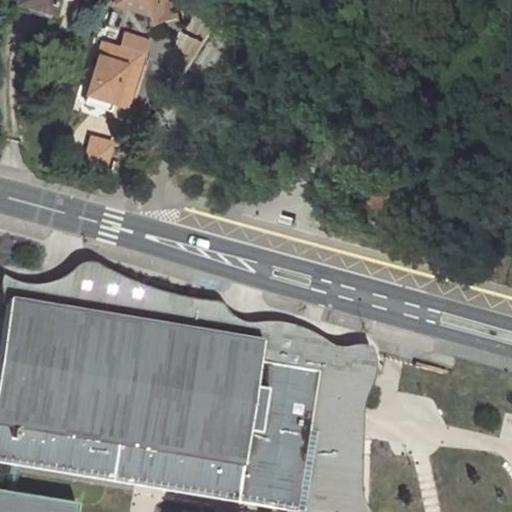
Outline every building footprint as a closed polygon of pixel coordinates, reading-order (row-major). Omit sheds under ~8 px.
[(52,13),(54,5),(36,0),(18,0),(18,3),(52,13)] [(128,4),(115,0),(113,0),(112,4),(127,9),(128,4)] [(115,0),(128,4),(127,9),(146,14),(149,22),(160,19),(161,22),(162,24),(179,19),(174,2),(170,0),(115,0)] [(420,6),(410,0),(382,0),(363,27),(390,46),(420,6)] [(120,31),(116,45),(138,52),(141,52),(145,38),(120,31)] [(116,45),(99,39),(82,98),(83,98),(107,107),(108,107),(110,101),(123,105),(138,52),(116,45)] [(107,107),(83,98),(82,101),(106,109),(107,107)] [(104,172),(111,145),(95,140),(94,143),(86,150),(81,165),(104,172)] [(428,195),(399,172),(366,213),(394,236),(428,195)] [(409,258),(394,250),(390,258),(404,266),(409,258)] [(99,310),(98,313),(8,298),(0,340),(0,459),(9,461),(18,463),(291,509),(291,504),(322,511),(347,511),(351,437),(305,420),(307,409),(310,396),(312,398),(317,400),(323,402),(327,402),(332,402),(336,402),(341,400),(351,396),(356,392),(361,387),(364,380),(366,376),(366,371),(366,364),(365,361),(363,355),(360,352),(356,350),(353,350),(350,350),(346,351),(340,354),(338,355),(332,356),(301,351),(304,335),(302,334),(290,330),(281,328),(275,327),(263,326),(262,327),(260,328),(258,330),(257,332),(257,336),(258,340),(199,330),(199,326),(199,324),(201,322),(203,320),(205,319),(207,318),(209,319),(211,319),(214,319),(217,318),(219,316),(220,312),(220,311),(218,308),(216,306),(177,300),(163,296),(149,292),(129,285),(116,279),(98,270),(91,266),(89,265),(87,265),(83,266),(81,266),(78,268),(76,270),(73,274),(72,279),(72,282),(72,286),(75,290),(77,293),(80,294),(84,296),(89,296),(92,297),(94,298),(97,300),(98,303),(99,306),(99,310)] [(10,284),(8,298),(98,313),(99,310),(99,306),(98,303),(97,300),(94,298),(92,297),(89,296),(84,296),(80,294),(77,293),(75,290),(72,286),(72,282),(72,279),(73,274),(69,278),(60,283),(47,287),(34,289),(24,289),(14,286),(10,284)] [(222,313),(218,308),(220,311),(220,312),(219,316),(217,318),(214,319),(211,319),(209,319),(207,318),(205,319),(203,320),(201,322),(199,324),(199,326),(199,330),(258,340),(257,336),(257,332),(258,330),(260,328),(262,327),(263,326),(251,327),(241,327),(230,321),(222,313)] [(355,402),(361,387),(356,392),(351,396),(341,400),(336,402),(332,402),(327,402),(323,402),(317,400),(312,398),(310,396),(307,409),(305,420),(351,437),(353,414),(355,402)] [(18,463),(9,461),(4,489),(13,491),(17,471),(18,463)] [(77,511),(79,502),(13,491),(4,489),(0,488),(0,511),(77,511)]
